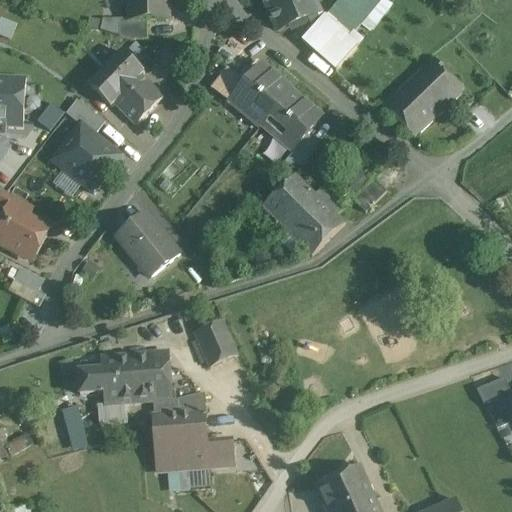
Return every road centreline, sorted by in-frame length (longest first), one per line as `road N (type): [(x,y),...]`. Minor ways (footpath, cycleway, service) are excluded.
road 1 (residential): [(56,342),(323,263),(441,178)]
road 2 (residential): [(56,342),(56,274),(189,102),(209,0)]
road 3 (residential): [(262,511),(319,433),(350,408),(511,355)]
road 4 (residential): [(216,0),(441,178)]
